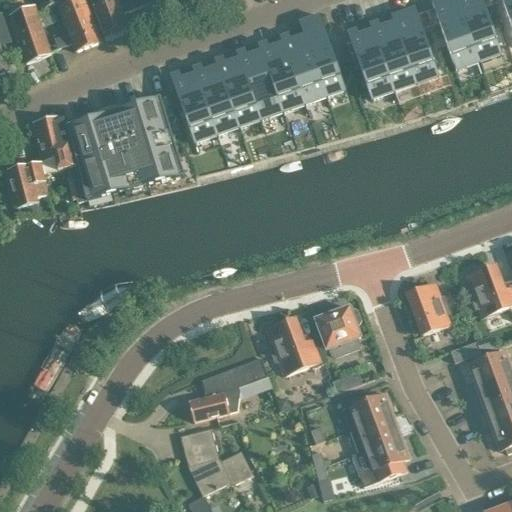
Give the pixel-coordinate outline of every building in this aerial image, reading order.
[(58,0),(34,0),(37,7),(53,1),(54,5),(53,5),(63,32),(51,37),(54,47),(68,41),(72,51),(98,40),(81,0),(65,0),(60,3),(58,0)] [(99,0),(86,0),(88,4),(99,33),(101,38),(125,29),(118,12),(142,3),(140,0),(99,0),(100,0),(99,0)] [(140,0),(142,3),(148,0),(161,0),(166,11),(193,0),(192,0),(140,0)] [(453,0),(428,0),(439,31),(462,23),(453,0)] [(479,0),(453,0),(462,23),(485,15),(479,0)] [(511,0),(498,0),(511,37),(511,0)] [(31,3),(4,13),(22,62),(47,52),(47,50),(31,3)] [(411,6),(388,14),(399,45),(422,37),(411,6)] [(315,13),(295,20),(300,33),(309,58),(329,51),(315,13)] [(375,19),(366,22),(390,90),(412,83),(399,45),(388,14),(387,14),(389,20),(377,25),(375,19)] [(485,15),(462,23),(475,61),(498,52),(485,15)] [(353,27),(343,30),(367,98),(390,90),(366,22),(365,22),(367,28),(355,33),(353,27)] [(462,23),(439,31),(452,69),(475,61),(462,23)] [(285,32),(276,35),(278,41),(300,103),(322,96),(309,58),(300,33),(287,38),(285,32)] [(422,37),(399,45),(412,83),(435,75),(422,37)] [(263,39),(254,43),(256,49),(278,111),(300,103),(278,41),(265,45),(263,39)] [(241,47),(232,50),(234,56),(256,119),(278,111),(256,49),(243,53),(241,47)] [(329,51),(309,58),(322,96),(342,89),(329,51)] [(219,55),(210,58),(212,64),(234,127),(256,119),(234,56),(222,61),(219,55)] [(198,63),(188,66),(191,72),(213,134),(234,127),(212,64),(200,69),(198,63)] [(176,70),(166,74),(190,142),(213,134),(191,72),(178,76),(176,70)] [(96,114),(63,123),(84,199),(179,173),(158,95),(119,106),(120,110),(96,116),(96,114)] [(55,114),(28,121),(37,159),(36,160),(38,172),(40,172),(65,166),(68,165),(65,153),(55,114)] [(36,160),(3,168),(12,201),(13,207),(35,201),(34,195),(44,193),(38,172),(36,160)] [(491,264),(464,274),(470,289),(466,290),(472,307),(476,305),(480,316),(506,307),(511,320),(511,319),(511,278),(498,284),(491,264)] [(430,282),(403,292),(419,335),(446,324),(442,314),(446,312),(440,295),(436,297),(430,282)] [(321,314),(311,318),(322,348),(326,347),(328,354),(331,356),(354,347),(356,344),(353,337),(356,336),(352,324),(355,323),(358,322),(357,320),(353,309),(352,307),(350,308),(346,309),(345,306),(335,309),(335,308),(321,313),(321,314)] [(291,317),(264,327),(269,342),(265,343),(272,360),(275,358),(282,375),(307,365),(308,367),(321,362),(311,334),(299,339),(291,317)] [(472,341),(446,350),(451,362),(452,362),(477,353),(472,341)] [(469,361),(464,363),(472,385),(509,371),(501,349),(481,357),(479,352),(467,356),(469,361)] [(203,397),(186,401),(191,421),(235,410),(234,406),(236,388),(236,387),(242,384),(265,376),(258,357),(257,357),(235,365),(199,378),(199,381),(203,397)] [(354,371),(328,380),(332,392),(359,383),(354,371)] [(511,377),(509,371),(472,385),(480,406),(511,394),(511,377)] [(349,404),(338,409),(346,430),(390,414),(382,392),(361,400),(359,395),(348,399),(349,404)] [(283,394),(273,398),(277,409),(287,405),(283,394)] [(511,394),(480,406),(488,428),(511,418),(511,394)] [(390,414),(346,430),(354,451),(355,452),(360,450),(360,449),(398,436),(390,414)] [(511,418),(488,428),(496,450),(502,448),(503,453),(511,449),(511,418)] [(208,426),(177,435),(185,467),(199,494),(199,496),(201,495),(229,481),(231,482),(250,473),(249,471),(238,450),(218,460),(216,456),(208,426)] [(316,426),(307,430),(312,443),(321,440),(316,426)] [(354,451),(348,453),(360,486),(397,473),(393,463),(406,458),(398,436),(360,449),(360,450),(355,452),(354,451)] [(314,452),(308,453),(311,467),(321,464),(318,451),(314,452)] [(321,464),(311,467),(315,481),(324,478),(321,464)] [(312,481),(302,485),(307,497),(317,493),(312,481)] [(199,494),(184,501),(189,511),(209,511),(201,495),(199,496),(199,494)] [(508,511),(505,501),(491,506),(492,510),(487,511),(508,511)]
